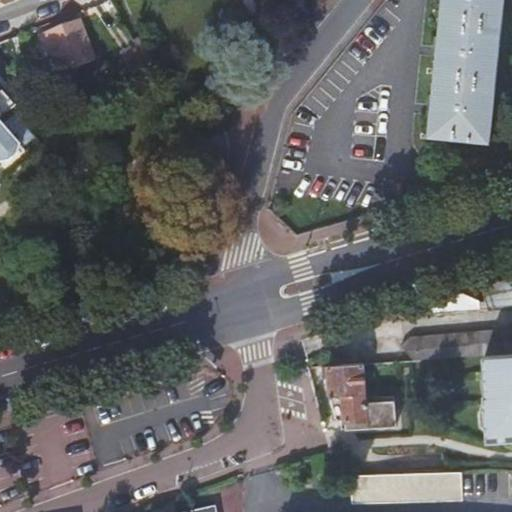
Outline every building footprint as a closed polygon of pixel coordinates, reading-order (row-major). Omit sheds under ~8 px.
[(490,141),(504,0),(443,0),(429,134),(490,141)] [(48,31),(57,57),(63,72),(97,58),(82,18),(48,31)] [(52,60),(57,57),(48,31),(42,33),(52,60)] [(140,37),(159,73),(165,70),(146,34),(140,37)] [(153,76),(159,73),(140,37),(134,39),(153,76)] [(0,120),(12,110),(18,105),(4,89),(0,92),(0,120)] [(42,143),(12,110),(0,120),(0,180),(7,174),(7,175),(42,143)] [(511,277),(435,301),(436,311),(511,306),(511,277)] [(511,352),(511,327),(412,336),(401,344),(403,347),(413,359),(483,355),(511,352)] [(511,385),(511,352),(483,355),(485,387),(511,385)] [(363,362),(329,365),(330,396),(365,394),(363,362)] [(485,424),(486,438),(511,436),(511,385),(485,387),(486,394),(483,394),(484,405),(485,424)] [(365,394),(330,396),(336,420),(342,420),(349,420),(350,428),(396,426),(395,401),(365,402),(365,394)] [(462,471),(352,475),(352,503),(463,500),(462,471)]
